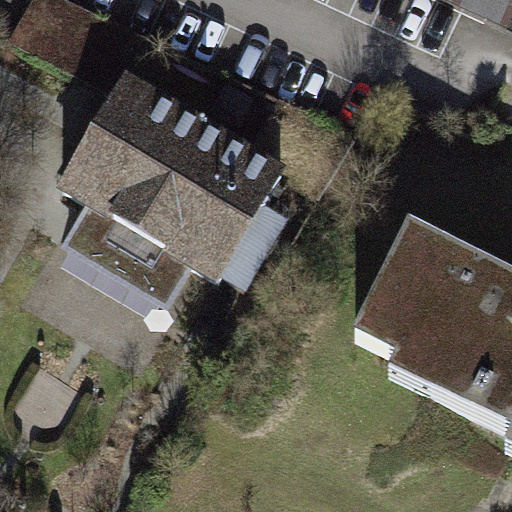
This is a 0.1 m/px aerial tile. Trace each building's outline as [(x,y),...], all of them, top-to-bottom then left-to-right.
[(39,0),(14,49),(110,100),(139,44),(55,0),(39,0)] [(511,0),(431,0),(501,33),(511,8),(511,0)] [(267,213),(319,122),(282,101),(251,152),(125,79),(58,196),(85,212),(62,250),(166,310),(185,277),(217,296),(223,286),(246,299),(288,225),(267,213)] [(377,356),(511,424),(511,269),(441,232),(377,356)] [(20,419),(62,445),(88,402),(46,376),(20,419)]
